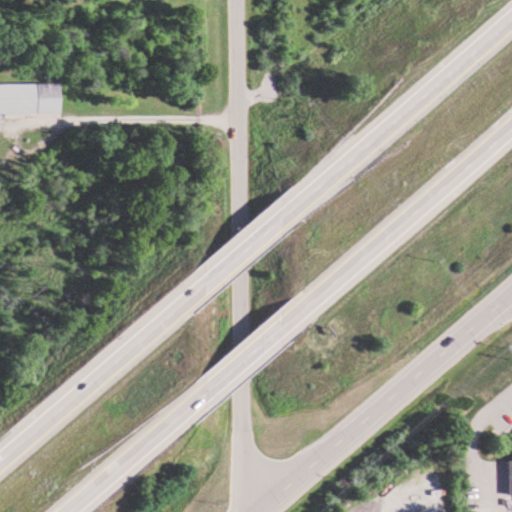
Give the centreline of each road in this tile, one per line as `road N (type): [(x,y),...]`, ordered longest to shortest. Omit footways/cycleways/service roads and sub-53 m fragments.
road 1 (residential): [(234,0),(239,511)]
road 2 (tertiary): [(247,511),(511,286)]
road 3 (motorway): [(309,298),(511,122)]
road 4 (motorway): [(511,13),(310,186)]
road 5 (motorway): [(184,290),(0,448)]
road 6 (motorway): [(174,414),(309,298)]
road 7 (motorway): [(310,186),(184,290)]
road 8 (motorway): [(59,511),(174,414)]
